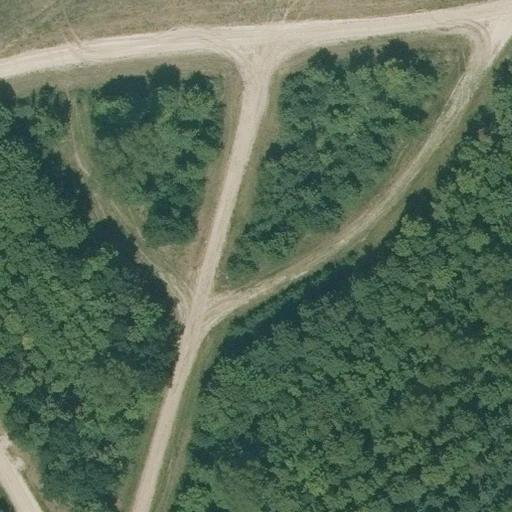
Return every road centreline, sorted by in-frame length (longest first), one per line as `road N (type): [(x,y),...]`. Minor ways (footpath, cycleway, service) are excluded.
road 1 (track): [(0,69),(152,47),(287,40),(165,511)]
road 2 (unknown): [(489,9),(474,67),(398,189),(327,259),(257,294),(211,332)]
road 3 (track): [(287,40),(511,3)]
